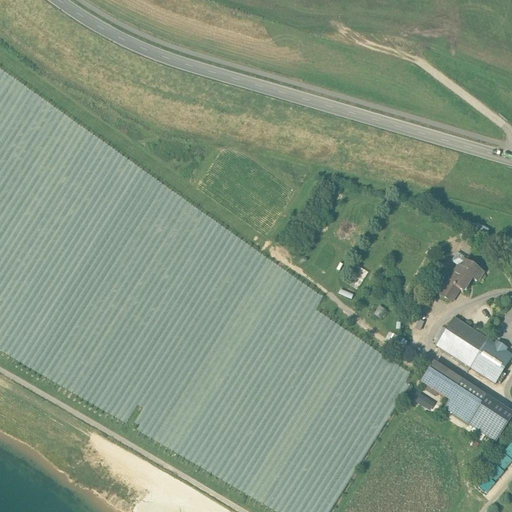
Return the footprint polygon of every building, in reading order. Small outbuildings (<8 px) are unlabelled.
[(487,272),(464,258),(441,295),(454,303),(462,291),(466,293),(475,279),(481,282),(487,272)] [(357,288),(366,271),(356,266),(347,284),(357,288)] [(496,343),(456,318),(438,346),(497,383),(511,359),(511,352),(509,350),(510,348),(498,340),(496,343)] [(464,382),(435,364),(423,384),(452,401),(464,382)] [(409,400),(428,410),(433,401),(413,391),(409,400)] [(501,454),(492,463),(500,472),(510,463),(501,454)]
